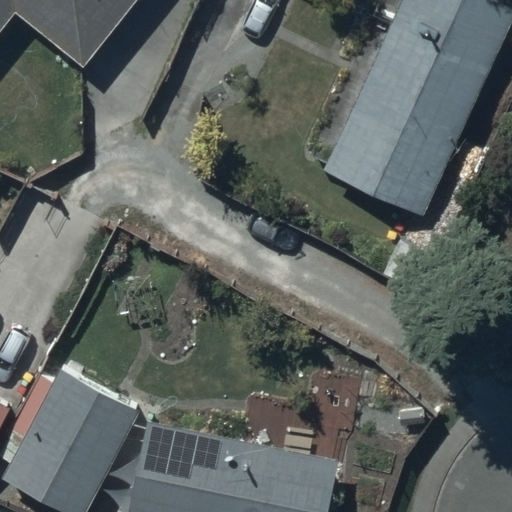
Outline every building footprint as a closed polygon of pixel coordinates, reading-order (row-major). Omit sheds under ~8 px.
[(0,0),(0,20),(16,0),(22,0),(88,52),(129,0),(0,0)] [(511,2),(511,0),(397,0),(327,154),(424,198),(511,2)] [(143,396),(62,354),(4,464),(85,506),(143,396)] [(0,384),(0,419),(15,393),(0,384)] [(147,407),(127,509),(143,511),(328,511),(341,444),(147,407)] [(23,511),(4,503),(0,511),(23,511)]
